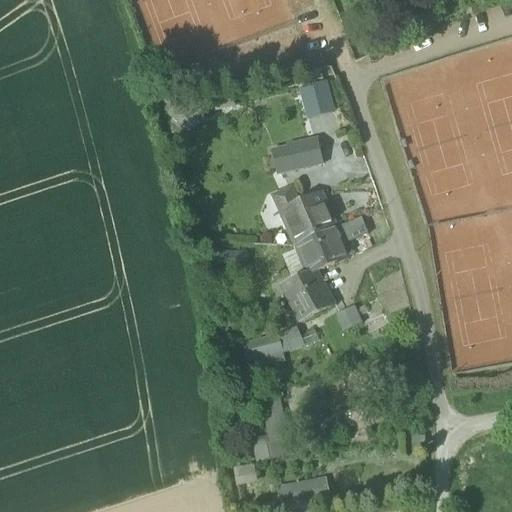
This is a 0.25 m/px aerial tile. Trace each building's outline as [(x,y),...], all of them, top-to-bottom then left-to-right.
[(275,154),(280,176),(323,167),(318,145),(275,154)] [(274,200),(282,219),(301,210),(293,192),(274,200)] [(295,249),(317,240),(337,231),(337,230),(338,230),(323,196),(305,204),(307,208),(301,210),(282,219),(295,249)] [(361,221),(337,231),(344,246),(367,236),(361,221)] [(337,231),(317,240),(321,250),(325,248),(333,267),(350,259),(344,246),(337,231)] [(317,273),(333,267),(325,248),(321,250),(317,240),(295,249),(297,252),(308,278),(317,273)] [(247,253),(213,252),(213,267),(247,267),(247,253)] [(308,278),(297,252),(282,259),(293,284),(308,278)] [(285,287),(291,300),(305,294),(323,287),(317,273),(308,278),(293,284),(285,287)] [(305,294),(312,309),(329,302),(323,287),(305,294)] [(312,309),(305,294),(291,300),(300,323),(332,309),(329,302),(312,309)] [(346,336),(364,328),(356,310),(338,319),(346,336)] [(291,355),(319,344),(314,333),(301,338),(299,331),(282,337),(243,347),(249,367),(291,355)] [(269,444),(288,440),(278,391),(260,394),(269,444)] [(288,440),(269,444),(273,462),(292,458),(288,440)] [(273,462),(269,444),(253,447),(256,465),(273,462)] [(254,467),(234,471),(237,489),(257,486),(254,467)] [(327,484),(306,489),(308,499),(309,504),(330,500),(327,484)] [(306,489),(300,490),(302,500),(308,499),(306,489)] [(280,494),(283,510),(292,508),(309,504),(308,499),(302,500),(300,490),(280,494)]
